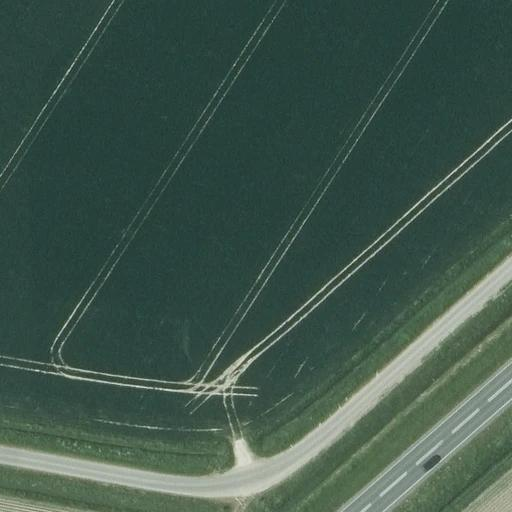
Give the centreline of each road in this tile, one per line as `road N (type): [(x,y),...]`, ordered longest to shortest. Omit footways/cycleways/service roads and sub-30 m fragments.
road 1 (unclassified): [(0,457),(208,494),(268,466),(511,254)]
road 2 (trunk): [(362,511),(511,380)]
